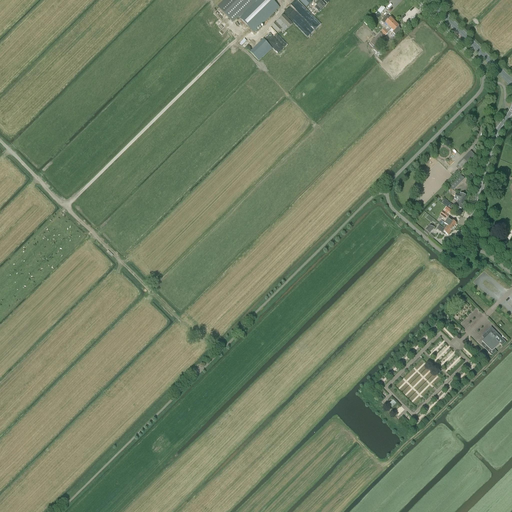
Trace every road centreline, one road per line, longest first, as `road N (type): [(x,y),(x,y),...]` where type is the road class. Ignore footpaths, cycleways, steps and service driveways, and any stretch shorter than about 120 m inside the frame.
road 1 (track): [(244,31),(64,206)]
road 2 (track): [(177,317),(0,141)]
road 3 (track): [(511,340),(383,466)]
road 4 (tertiary): [(511,264),(473,222),(495,139)]
